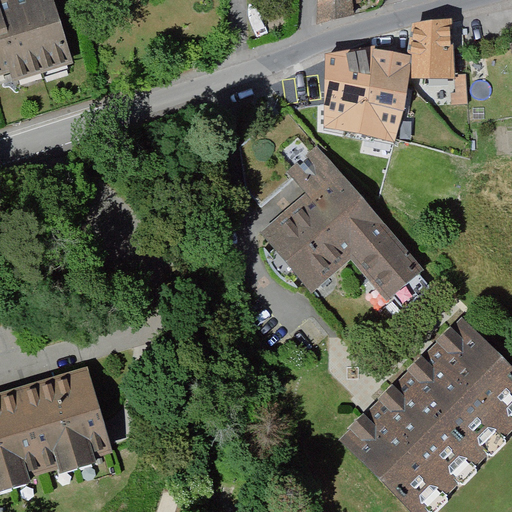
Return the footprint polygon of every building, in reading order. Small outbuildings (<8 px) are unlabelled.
[(5,0),(0,0),(0,85),(19,79),(23,90),(81,72),(58,0),(22,0),(7,5),(5,0)] [(323,0),(323,30),(358,19),(355,5),(361,5),(359,0),(323,0)] [(511,46),(496,49),(502,86),(511,84),(511,10),(508,11),(511,38),(511,46)] [(424,30),(421,64),(418,75),(431,77),(431,81),(450,82),(459,82),(457,28),(424,30)] [(380,53),(322,62),(311,126),(383,142),(382,148),(400,152),(402,146),(407,147),(414,120),(376,111),(380,53)] [(383,54),(380,53),(376,111),(414,120),(418,75),(421,64),(382,58),(383,54)] [(450,82),(452,111),(471,111),(470,83),(459,82),(450,82)] [(357,265),(393,304),(427,273),(316,151),(288,177),(309,199),(266,239),(321,299),(357,265)] [(511,364),(470,322),(349,446),(415,511),(449,511),(511,446),(511,364)] [(0,402),(0,496),(3,508),(47,495),(43,482),(72,474),(74,482),(108,473),(104,459),(118,455),(95,375),(0,402)]
